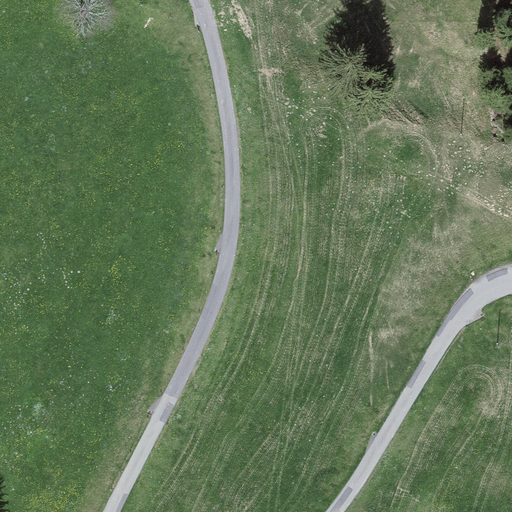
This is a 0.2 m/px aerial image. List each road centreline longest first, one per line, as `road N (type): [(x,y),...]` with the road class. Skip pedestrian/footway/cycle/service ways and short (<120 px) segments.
road 1 (track): [(197,0),(228,118),(232,201),(224,268),(196,344),(112,511)]
road 2 (track): [(335,511),(449,327),(491,286),(511,279)]
